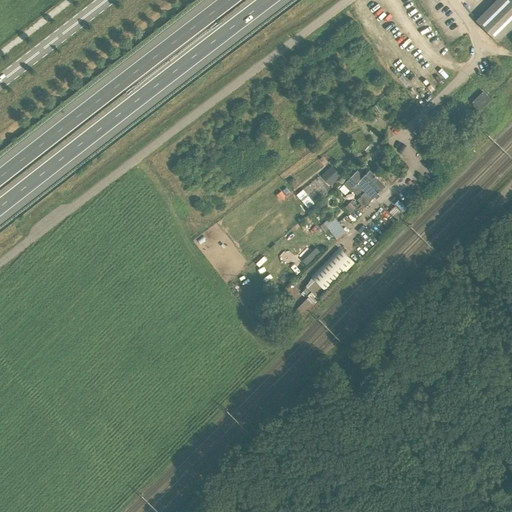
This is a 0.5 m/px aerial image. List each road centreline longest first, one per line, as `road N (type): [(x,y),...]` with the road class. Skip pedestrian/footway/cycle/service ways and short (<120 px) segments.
road 1 (unclassified): [(511,187),(183,511)]
road 2 (unclassified): [(0,264),(353,0)]
road 3 (motorway): [(0,211),(276,0)]
road 4 (motorway): [(235,0),(0,179)]
road 5 (unclassified): [(431,176),(396,139),(475,61),(476,39),(447,0)]
road 6 (secondary): [(0,82),(106,0)]
